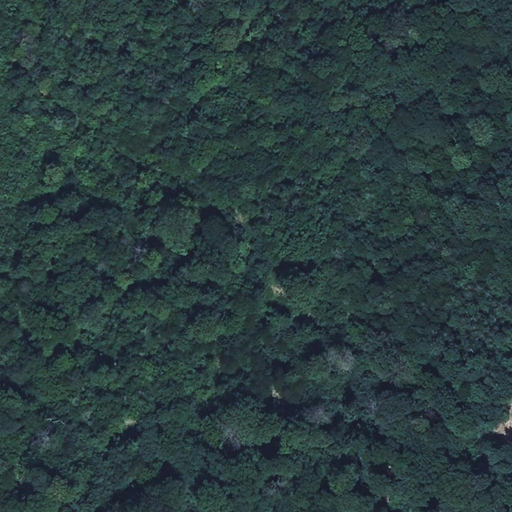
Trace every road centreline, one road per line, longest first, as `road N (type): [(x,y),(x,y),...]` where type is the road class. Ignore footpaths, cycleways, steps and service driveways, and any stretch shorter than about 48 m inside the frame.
road 1 (track): [(511,459),(415,356),(75,114)]
road 2 (track): [(0,61),(75,114),(80,511)]
